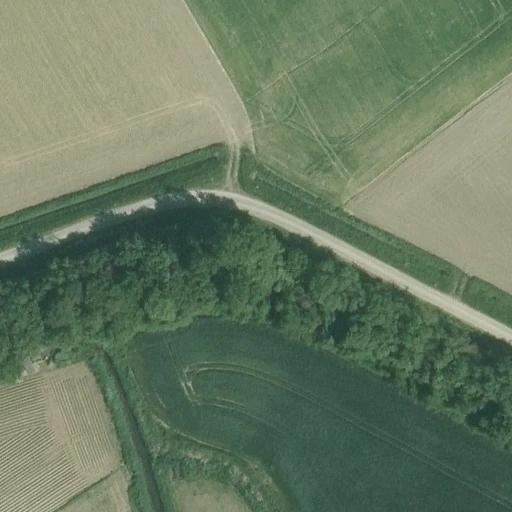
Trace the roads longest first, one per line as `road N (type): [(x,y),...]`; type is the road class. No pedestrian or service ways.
road 1 (unclassified): [(511,335),(224,196),(189,195),(115,215),(0,260)]
road 2 (track): [(511,409),(286,288),(220,277)]
